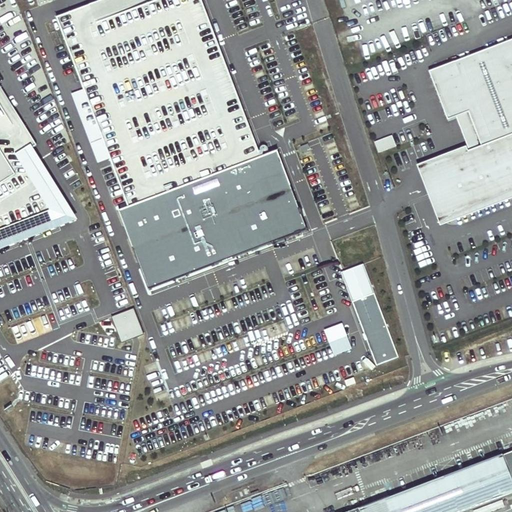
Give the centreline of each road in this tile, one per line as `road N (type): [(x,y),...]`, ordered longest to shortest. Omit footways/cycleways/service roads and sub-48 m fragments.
road 1 (tertiary): [(511,363),(133,503)]
road 2 (tertiary): [(148,511),(511,375)]
road 3 (unknown): [(290,458),(313,493),(327,496),(511,435)]
